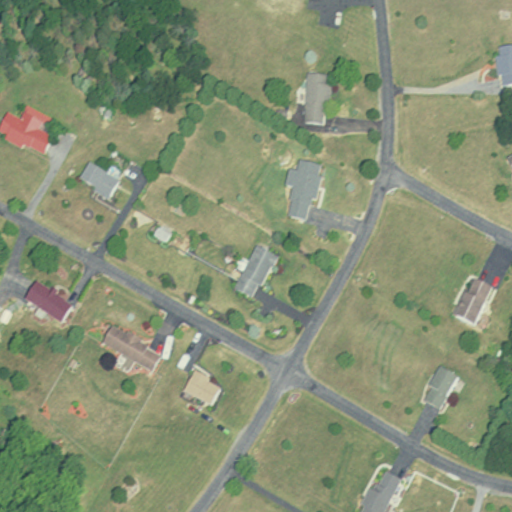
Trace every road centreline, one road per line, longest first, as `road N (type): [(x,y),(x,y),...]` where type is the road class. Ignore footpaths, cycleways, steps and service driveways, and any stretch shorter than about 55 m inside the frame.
road 1 (residential): [(0,194),(419,446),(484,480),(511,485)]
road 2 (residential): [(194,511),(291,373),(392,173),(381,0)]
road 3 (residential): [(392,173),(511,237)]
